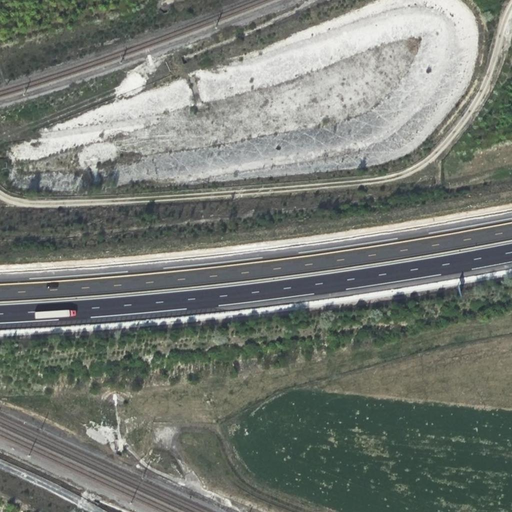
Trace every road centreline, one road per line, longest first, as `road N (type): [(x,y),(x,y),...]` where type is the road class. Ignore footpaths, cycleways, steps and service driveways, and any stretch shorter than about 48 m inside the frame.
road 1 (motorway): [(511,226),(192,274),(0,289)]
road 2 (motorway): [(0,313),(193,299),(511,251)]
